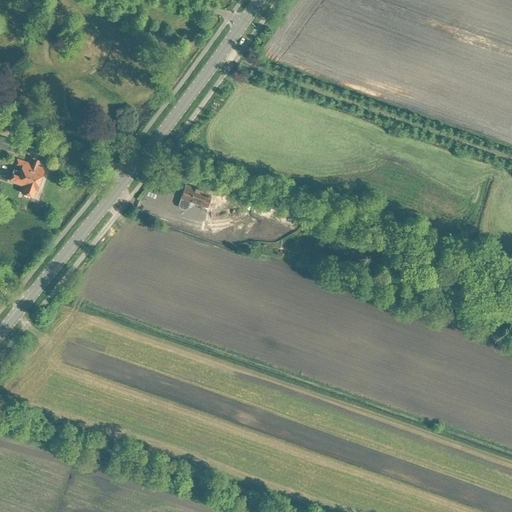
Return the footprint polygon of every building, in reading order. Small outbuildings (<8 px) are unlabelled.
[(0,148),(9,151),(12,140),(0,135),(0,148)] [(32,164),(17,159),(14,166),(21,168),(20,171),(13,169),(9,181),(24,186),(22,193),(33,197),(36,190),(37,190),(44,168),(37,166),(38,162),(33,160),(32,164)] [(207,207),(211,196),(205,194),(206,192),(185,184),(183,190),(181,191),(181,193),(181,195),(180,198),(181,198),(179,204),(180,208),(184,209),(187,207),(189,201),(207,207)] [(211,207),(207,218),(221,223),(218,232),(231,236),(234,227),(244,230),(249,218),(260,222),(264,210),(247,204),(246,206),(230,201),(231,199),(223,197),(219,209),(211,207)] [(269,198),(266,207),(303,219),(306,211),(269,198)] [(213,235),(217,224),(192,215),(189,226),(213,235)]
